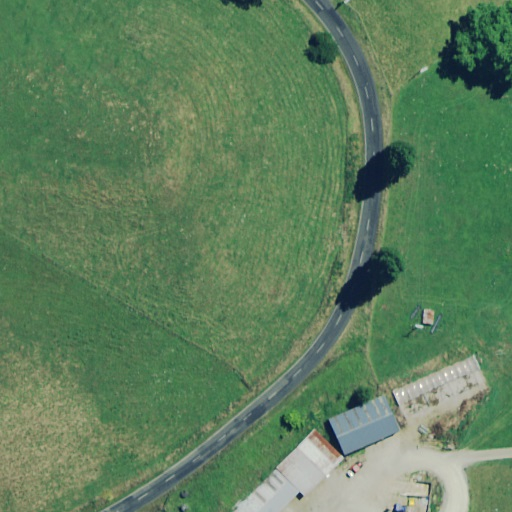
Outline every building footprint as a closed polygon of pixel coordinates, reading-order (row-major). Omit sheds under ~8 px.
[(484,383),(471,356),(392,394),(406,421),(484,383)] [(396,376),(391,367),(379,373),(383,382),(396,376)] [(397,432),(390,417),(382,397),(327,420),(342,455),(397,432)] [(315,430),(276,467),(302,495),(342,458),(315,430)] [(279,511),(298,492),(274,471),(236,511),(279,511)] [(423,511),(424,484),(396,482),(394,511),(423,511)]
